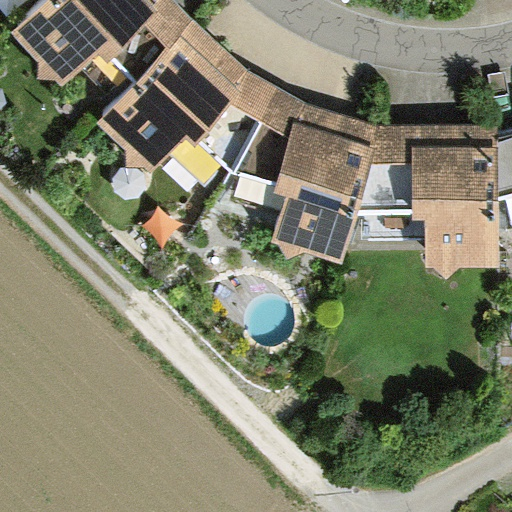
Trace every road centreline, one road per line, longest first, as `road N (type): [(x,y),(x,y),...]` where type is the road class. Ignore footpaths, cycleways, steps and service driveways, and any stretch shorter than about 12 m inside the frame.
road 1 (track): [(0,177),(341,511)]
road 2 (residential): [(511,44),(394,46),(283,0)]
